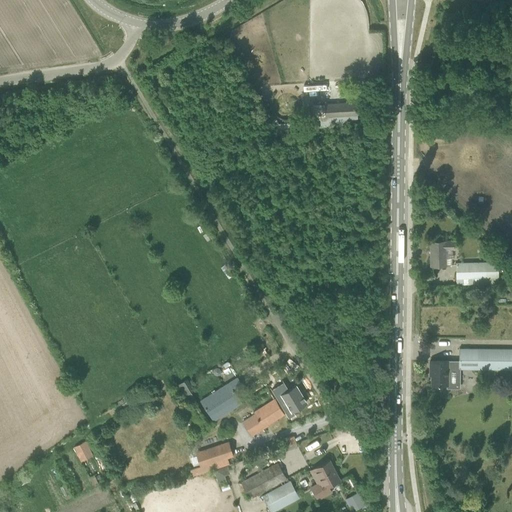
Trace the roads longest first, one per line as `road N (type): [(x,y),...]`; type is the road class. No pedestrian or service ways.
road 1 (primary): [(396,440),(399,78)]
road 2 (residential): [(396,440),(358,437),(340,423),(283,334)]
road 3 (unclassified): [(0,82),(110,65),(136,26)]
